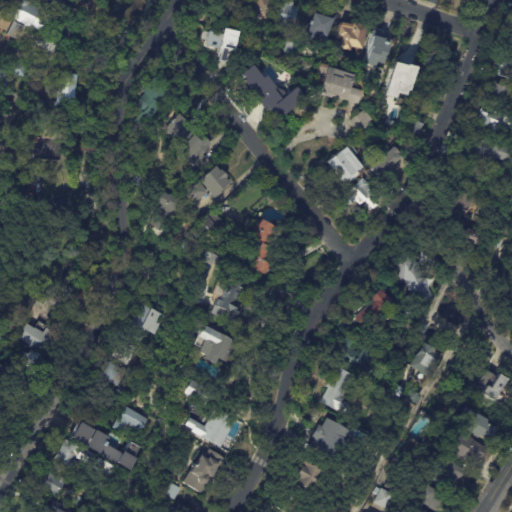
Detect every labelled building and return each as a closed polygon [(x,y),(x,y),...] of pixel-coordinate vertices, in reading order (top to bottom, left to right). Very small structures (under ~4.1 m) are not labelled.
[(38,31),(33,29),(32,30),(9,17),(17,0),(20,0),(28,4),(28,5),(40,11),(40,10),(49,14),(44,24),(42,24),(38,31)] [(236,0),(234,12),(214,9),(215,0),(236,0)] [(266,21),(248,17),(250,9),(255,10),(257,0),(272,0),(276,1),(271,22),(266,21)] [(289,3),(292,4),(292,7),(297,9),(292,28),(274,24),(280,1),(289,3)] [(59,14),(63,5),(74,10),(69,21),(58,15),(59,14)] [(328,17),(335,19),(332,31),(329,30),(327,38),(317,36),(316,41),(307,38),(313,15),(323,17),(324,16),(328,17)] [(364,27),(363,38),(364,38),(362,50),(351,48),(351,51),(340,49),(342,38),(337,37),(340,23),(349,25),(350,22),(365,25),(364,27)] [(227,30),(234,31),(227,63),(216,60),(218,53),(216,52),(217,47),(203,44),(204,39),(200,38),(202,30),(217,33),(218,28),(227,30)] [(373,32),(385,35),(384,39),(390,41),(385,66),(376,64),(375,68),(366,66),(373,32)] [(43,40),(55,46),(52,53),(55,54),(51,63),(37,56),(39,53),(30,48),(34,40),(40,43),(41,39),(43,40)] [(287,42),(300,45),(297,56),(285,53),(287,42)] [(442,62),(437,77),(419,69),(428,48),(445,55),(442,62)] [(511,81),(499,76),(502,68),(500,67),(503,58),(508,60),(509,57),(511,58),(511,81)] [(407,66),(404,74),(410,75),(408,82),(410,83),(408,90),(407,90),(405,97),(385,91),(392,70),(393,70),(395,65),(398,66),(399,62),(407,65),(407,66)] [(11,63),(23,64),(22,77),(9,76),(9,63),(11,63)] [(0,66),(8,70),(4,78),(9,80),(4,92),(0,90),(0,66)] [(325,98),(316,95),(324,68),(350,77),(346,89),(358,93),(354,105),(329,97),(328,99),(325,98)] [(263,77),(271,87),(272,87),(276,92),(282,92),(283,91),(286,95),(279,101),(285,107),(273,117),(264,106),(260,109),(244,90),(250,85),(246,81),(256,73),(260,78),(262,77),(263,77)] [(74,77),(71,105),(58,104),(58,105),(54,105),(58,74),(74,76),(74,77)] [(163,82),(172,90),(139,127),(132,120),(139,112),(135,109),(136,105),(138,98),(143,92),(140,89),(154,74),(163,82)] [(493,88),(495,83),(511,89),(503,109),(485,102),(490,88),(493,89),(493,88)] [(404,100),(402,107),(396,106),(398,98),(404,100)] [(423,109),(420,116),(408,110),(411,104),(423,109)] [(44,108),(43,120),(30,118),(31,107),(44,108)] [(498,113),(495,118),(503,121),(505,115),(511,118),(511,129),(506,127),(505,129),(503,128),(501,132),(494,129),(491,137),(479,132),(482,125),(477,124),(483,107),(498,113)] [(210,142),(200,153),(206,158),(196,169),(181,156),(186,150),(160,127),(174,111),(190,124),(186,129),(196,138),(200,132),(210,141),(210,142)] [(353,132),(345,122),(361,111),(368,121),(366,122),(368,125),(355,135),(353,132)] [(421,128),(415,141),(402,136),(410,115),(424,120),(421,128)] [(494,144),(510,149),(505,162),(493,158),(492,162),(467,154),(472,138),(494,145),(494,144)] [(345,185),(344,186),(341,181),(338,184),(323,164),(347,145),(356,156),(351,160),(361,173),(345,185)] [(395,152),(397,154),(396,156),(399,159),(391,166),(397,172),(394,175),(388,170),(378,180),(369,171),(391,148),(395,152)] [(458,178),(462,164),(488,172),(485,182),(479,181),(477,187),(457,181),(458,178)] [(222,172),(225,176),(226,177),(224,179),(228,182),(223,186),(224,188),(213,197),(197,179),(213,165),(217,170),(219,169),(222,172)] [(369,211),(361,203),(357,207),(352,202),(347,206),(340,200),(360,179),(366,186),(365,187),(374,196),(372,199),(377,203),(369,211)] [(204,191),(191,202),(181,191),(195,180),(204,191)] [(164,192),(180,199),(176,210),(175,210),(167,229),(151,223),(158,203),(151,201),(156,189),(164,192)] [(481,205),(472,202),(464,224),(443,217),(452,191),(486,202),(485,206),(481,205)] [(269,203),(264,197),(270,192),(275,199),(269,203)] [(53,213),(51,199),(63,197),(67,223),(55,225),(53,213)] [(209,219),(221,233),(215,238),(200,221),(206,215),(209,219)] [(190,217),(193,222),(184,230),(180,224),(189,217),(190,217)] [(265,222),(272,226),(261,249),(264,251),(260,259),(271,265),(265,275),(250,268),(252,263),(240,257),(247,243),(244,242),(255,218),(265,222)] [(476,246),(464,241),(469,229),(483,235),(478,246),(476,246)] [(189,242),(185,253),(179,250),(183,240),(189,242)] [(420,265),(435,298),(441,314),(422,319),(405,282),(404,284),(388,273),(403,251),(418,262),(420,265)] [(234,316),(230,323),(207,312),(214,298),(217,299),(219,295),(217,294),(221,286),(224,287),(226,283),(233,286),(236,281),(245,285),(234,308),(237,309),(234,316)] [(202,287),(200,302),(189,300),(192,285),(202,287)] [(367,296),(375,288),(387,300),(380,306),(388,315),(370,333),(353,315),(367,301),(364,299),(367,296)] [(152,334),(131,322),(142,303),(163,315),(153,334),(152,334)] [(40,323),(43,325),(45,321),(64,332),(50,357),(15,337),(24,322),(33,328),(37,321),(40,323)] [(223,361),(216,358),(216,359),(211,357),(208,363),(196,357),(198,354),(190,350),(192,345),(186,342),(190,335),(189,334),(195,323),(233,342),(223,361)] [(345,338),(353,342),(349,348),(360,354),(363,348),(379,357),(368,377),(337,361),(343,350),(338,348),(342,340),(343,340),(345,337),(345,338)] [(430,350),(437,354),(424,375),(405,364),(419,341),(430,348),(429,350),(430,350)] [(131,366),(113,355),(119,344),(138,355),(131,366)] [(40,370),(34,377),(13,363),(19,354),(21,355),(23,352),(25,353),(28,349),(42,359),(38,365),(41,367),(40,370)] [(116,386),(110,382),(109,383),(98,376),(107,361),(122,370),(121,373),(123,374),(116,386)] [(346,386),(342,395),(344,396),(342,400),(348,404),(343,414),(319,401),(327,387),(324,386),(328,378),(330,379),(336,367),(352,376),(346,386)] [(20,407),(4,396),(8,389),(0,383),(0,381),(7,371),(28,384),(20,395),(26,398),(20,407)] [(486,372),(495,377),(496,374),(504,379),(492,400),(482,394),(477,402),(469,397),(472,392),(465,388),(471,378),(478,383),(485,371),(486,372)] [(208,396),(203,405),(178,392),(185,379),(210,392),(208,396)] [(114,392),(118,385),(131,393),(126,400),(114,392)] [(420,396),(414,407),(402,400),(408,389),(420,396)] [(134,426),(128,423),(123,432),(112,427),(124,405),(149,419),(143,431),(134,426)] [(482,417),(484,418),(483,421),(495,428),(488,440),(478,435),(476,437),(468,432),(469,431),(454,423),(463,406),(482,417)] [(234,420),(218,448),(189,431),(190,429),(180,424),(185,417),(202,427),(213,407),(235,419),(234,420)] [(5,411),(14,416),(9,424),(5,422),(4,424),(4,425),(2,428),(0,426),(0,409),(2,411),(2,409),(5,411)] [(307,447),(311,440),(308,438),(316,424),(320,426),(324,418),(347,431),(331,460),(307,447)] [(78,423),(95,432),(96,431),(109,438),(106,443),(109,445),(108,446),(122,453),(122,452),(125,454),(131,443),(141,448),(130,471),(116,464),(116,463),(100,454),(100,455),(87,448),(69,438),(78,423)] [(477,460),(472,457),(468,464),(445,451),(456,431),(484,447),(477,460)] [(73,469),(53,458),(57,449),(58,450),(63,439),(89,452),(81,467),(76,464),(73,469)] [(213,475),(200,496),(179,482),(194,458),(198,461),(205,449),(219,458),(212,470),(215,472),(213,475)] [(381,456),(375,467),(367,462),(373,451),(381,456)] [(455,465),(463,469),(457,478),(456,478),(452,485),(422,469),(431,452),(455,465)] [(95,457),(114,467),(109,476),(90,466),(95,457)] [(292,472),(297,465),(300,467),(303,462),(314,468),(312,473),(319,477),(314,487),(305,483),(301,491),(290,485),(295,477),(291,475),(292,472)] [(59,476),(68,481),(59,498),(38,486),(43,476),(46,477),(48,473),(58,478),(59,476)] [(449,487),(444,496),(442,495),(434,511),(424,506),(413,500),(421,484),(425,486),(430,476),(449,487)] [(180,488),(173,500),(161,493),(168,481),(180,488)] [(385,509),(385,510),(372,502),(376,495),(372,492),(375,487),(378,489),(379,488),(393,496),(385,509)] [(44,511),(52,499),(68,509),(77,495),(84,500),(76,511),(44,511)] [(192,511),(162,511),(168,503),(171,505),(173,501),(192,511)]
